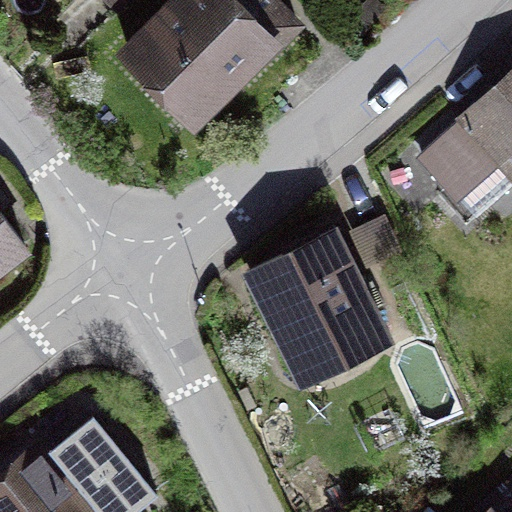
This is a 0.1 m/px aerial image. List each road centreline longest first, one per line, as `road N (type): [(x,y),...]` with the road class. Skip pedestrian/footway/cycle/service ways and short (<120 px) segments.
road 1 (residential): [(461,0),(132,273)]
road 2 (residential): [(132,273),(238,490)]
road 3 (residential): [(0,103),(132,273)]
road 4 (residential): [(132,273),(0,365)]
